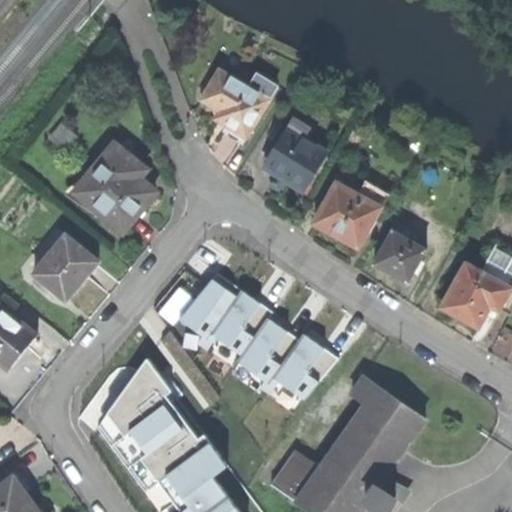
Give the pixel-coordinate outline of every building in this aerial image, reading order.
[(230,135),(244,144),(280,86),(265,77),(257,91),(252,88),(223,71),(206,100),(218,107),(209,122),(230,135)] [(260,74),(252,88),(257,91),(265,77),(260,74)] [(290,129),(267,167),(284,178),(306,192),(330,153),(306,139),(313,128),(298,119),(291,130),(290,129)] [(370,134),(356,126),(344,150),(356,157),(370,134)] [(148,170),(118,145),(78,192),(126,231),(141,212),(158,193),(140,179),(148,170)] [(341,236),(361,247),(390,194),(368,182),(361,195),(340,182),(317,223),(341,236)] [(427,250),(396,232),(378,264),(394,273),(410,282),(427,250)] [(99,263),(67,236),(35,274),(67,301),(84,281),(99,263)] [(511,255),(496,246),(482,271),(468,263),(461,276),(460,275),(450,292),(452,293),(444,307),(461,317),(479,327),(488,312),(496,317),(500,309),(511,315),(511,255)] [(219,272),(186,320),(206,334),(201,342),(234,365),(238,359),(269,380),(265,386),(301,411),(342,354),(309,330),(307,334),(219,272)] [(39,335),(0,302),(0,361),(11,370),(28,348),(39,335)] [(141,369),(104,430),(164,511),(166,511),(265,511),(255,498),(235,486),(228,477),(237,462),(218,437),(214,440),(153,360),(141,369)] [(426,418),(366,376),(353,395),(367,405),(324,465),(298,501),(298,503),(310,511),(388,511),(397,499),(379,486),(426,418)] [(277,487),(298,501),(324,465),(315,459),(313,462),(301,453),(277,487)] [(39,511),(30,500),(15,478),(0,488),(0,511),(39,511)]
